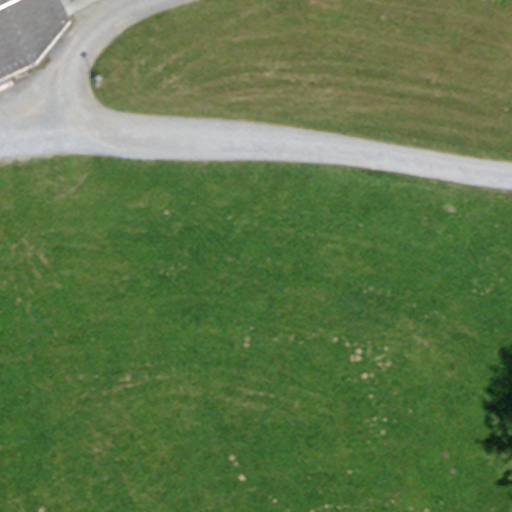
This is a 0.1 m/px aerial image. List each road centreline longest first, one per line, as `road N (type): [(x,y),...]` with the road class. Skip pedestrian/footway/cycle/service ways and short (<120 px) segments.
road 1 (residential): [(511,175),(260,142),(63,132)]
road 2 (residential): [(163,0),(109,19),(82,40),(61,88),(63,132)]
